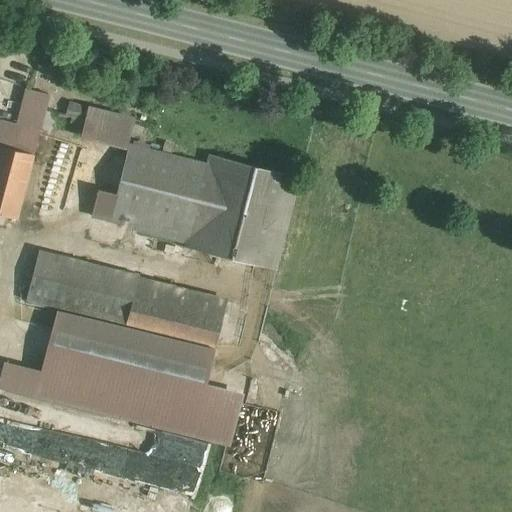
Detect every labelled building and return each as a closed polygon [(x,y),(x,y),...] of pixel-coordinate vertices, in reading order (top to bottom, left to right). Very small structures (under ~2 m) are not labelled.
[(49,94),(26,88),(20,112),(43,118),(49,94)] [(80,134),(127,146),(135,114),(88,103),(80,134)] [(207,163),(130,143),(111,217),(141,224),(139,231),(186,243),(207,163)] [(33,154),(0,145),(0,214),(16,219),(33,154)] [(300,177),(209,154),(207,163),(186,243),(186,245),(276,268),(300,177)] [(140,276),(39,250),(26,300),(125,324),(133,296),(140,276)] [(223,318),(133,296),(125,324),(216,347),(223,318)] [(237,401),(50,354),(40,395),(227,442),(237,401)] [(214,507),(234,507),(234,493),(214,492),(214,507)]
